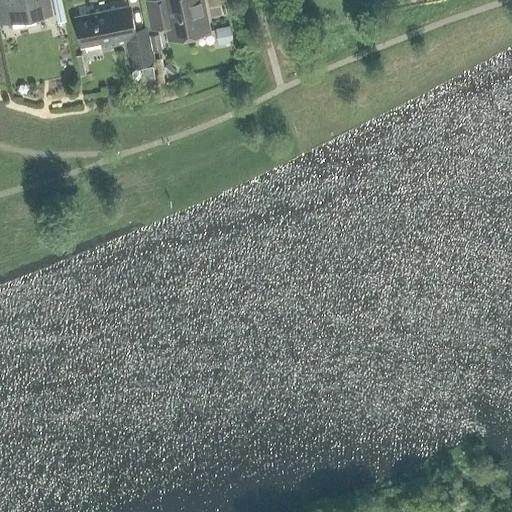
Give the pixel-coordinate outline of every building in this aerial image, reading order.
[(6,0),(6,1),(0,2),(0,19),(11,17),(11,20),(13,29),(36,24),(34,15),(36,14),(49,12),(46,0),(6,0)] [(170,40),(209,32),(202,0),(149,0),(147,1),(152,28),(167,25),(170,40)] [(78,15),(85,48),(100,45),(101,51),(119,48),(118,45),(126,44),(131,66),(154,61),(147,27),(135,30),(130,4),(78,15)] [(65,21),(62,5),(54,7),(57,23),(65,21)] [(233,42),(230,26),(216,29),(219,45),(233,42)] [(162,49),(159,33),(149,35),(152,51),(162,49)]
